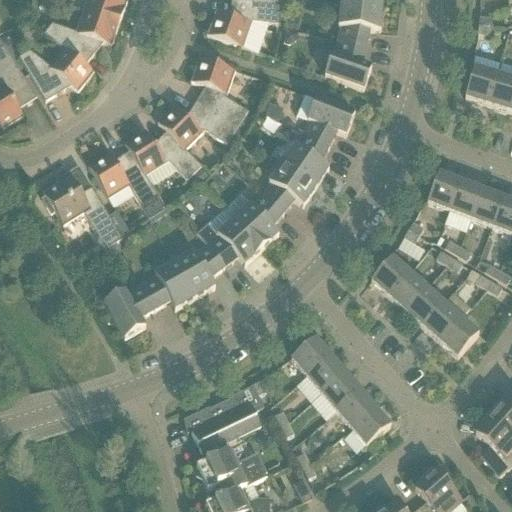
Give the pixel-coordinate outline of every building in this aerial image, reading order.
[(87,0),(82,14),(119,27),(127,4),(118,1),(117,0),(87,0)] [(230,0),(231,4),(279,9),(280,0),(230,0)] [(340,0),(340,9),(381,13),(382,0),(340,0)] [(277,29),(279,9),(231,4),(229,21),(214,16),(206,40),(242,53),(251,26),(277,29)] [(378,36),(381,13),(340,9),(337,31),(340,32),(336,46),(365,52),(369,35),(378,36)] [(111,50),(119,27),(82,14),(75,36),(51,27),(43,37),(93,77),(93,76),(84,69),(102,47),(111,50)] [(478,21),(477,30),(490,31),(491,23),(478,21)] [(288,34),(299,34),(298,23),(288,23),(288,34)] [(489,40),(490,31),(477,30),(476,38),(489,40)] [(1,39),(0,43),(0,44),(2,48),(8,50),(12,47),(13,42),(11,38),(6,36),(1,39)] [(93,77),(43,37),(43,38),(62,53),(48,70),(29,54),(18,61),(44,106),(70,90),(77,96),(93,77)] [(0,86),(1,88),(0,88),(0,131),(1,134),(23,121),(18,114),(16,111),(22,107),(19,103),(32,96),(2,48),(0,44),(0,86)] [(361,69),(365,52),(336,46),(333,59),(331,59),(323,81),(362,95),(370,72),(361,69)] [(236,133),(247,116),(225,102),(234,75),(198,63),(189,86),(204,91),(195,106),(236,133)] [(486,109),(495,79),(473,72),(464,103),(486,109)] [(508,116),(511,103),(511,83),(495,79),(486,109),(508,116)] [(345,140),(354,118),(315,103),(304,100),(295,121),(309,126),(302,139),(328,152),(336,137),(345,140)] [(236,133),(195,106),(186,121),(174,110),(157,128),(200,171),(185,155),(204,136),(226,149),(236,133)] [(268,109),(265,118),(278,123),(282,114),(268,109)] [(200,171),(157,128),(165,137),(153,148),(145,135),(124,148),(144,181),(168,167),(186,185),(200,171)] [(328,152),(302,139),(295,151),(293,150),(280,169),(315,192),(327,173),(319,168),(328,152)] [(144,181),(124,148),(123,148),(128,156),(113,165),(109,158),(87,171),(107,204),(127,192),(139,211),(156,200),(145,181),(144,181)] [(302,211),(315,192),(280,169),(268,188),(269,189),(260,200),(282,218),(294,205),(302,211)] [(200,173),(193,181),(200,187),(207,180),(200,173)] [(448,216),(459,186),(437,178),(426,208),(448,216)] [(44,201),(41,204),(50,219),(54,217),(62,230),(83,218),(97,241),(96,245),(102,255),(115,247),(129,239),(116,218),(109,222),(91,192),(80,198),(69,181),(57,188),(42,198),(44,201)] [(469,224),(481,195),(459,186),(448,216),(469,224)] [(491,232),(502,203),(481,195),(469,224),(491,232)] [(251,211),(240,199),(223,214),(261,255),(277,239),(270,232),(282,218),(260,200),(251,211)] [(156,200),(139,211),(148,225),(165,214),(156,200)] [(511,240),(511,206),(502,203),(491,232),(511,240)] [(206,250),(223,273),(237,263),(244,270),(261,255),(232,224),(223,214),(197,238),(206,250)] [(423,234),(412,227),(407,235),(418,242),(423,234)] [(414,249),(418,242),(407,235),(403,242),(414,249)] [(454,260),(459,252),(449,246),(444,254),(454,260)] [(122,258),(115,247),(102,255),(108,266),(122,258)] [(223,273),(206,250),(194,258),(193,256),(173,268),(194,304),(214,292),(209,284),(223,273)] [(465,267),(470,259),(459,252),(454,260),(465,267)] [(445,271),(450,263),(439,257),(435,265),(445,271)] [(387,302),(409,278),(391,263),(370,286),(387,302)] [(457,278),(461,269),(450,263),(445,271),(457,278)] [(174,315),(194,304),(173,268),(153,279),(155,281),(140,290),(154,315),(169,306),(174,315)] [(494,284),(499,276),(488,270),(483,278),(494,284)] [(505,291),(510,283),(499,276),(494,284),(505,291)] [(405,317),(426,293),(409,278),(387,302),(405,317)] [(485,295),(490,286),(480,280),(474,289),(485,295)] [(496,302),(501,293),(490,286),(485,295),(496,302)] [(154,315),(140,290),(125,298),(124,296),(103,308),(124,344),(144,332),(139,323),(154,315)] [(422,332),(443,308),(426,293),(405,317),(422,332)] [(439,347),(460,324),(443,308),(422,332),(439,347)] [(456,363),(477,339),(460,324),(439,347),(456,363)] [(305,382),(329,361),(314,344),(290,364),(305,382)] [(320,399),(344,379),(329,361),(305,382),(320,399)] [(335,417),(359,396),(344,379),(320,399),(335,417)] [(257,401),(265,397),(259,385),(251,390),(257,401)] [(201,459),(206,456),(224,448),(259,431),(253,417),(262,413),(252,392),(183,426),(186,438),(190,437),(201,459)] [(350,434),(374,413),(359,396),(335,417),(350,434)] [(511,403),(508,400),(500,410),(497,408),(489,417),(511,437),(511,403)] [(365,452),(390,431),(374,413),(350,434),(365,452)] [(279,432),(288,428),(282,417),(273,421),(279,432)] [(497,483),(511,470),(511,461),(510,458),(511,455),(511,437),(489,417),(481,426),(483,428),(474,438),(488,450),(478,461),(497,483)] [(285,444),(294,439),(288,428),(279,432),(285,444)] [(235,470),(224,448),(206,456),(210,464),(195,472),(196,474),(194,482),(202,486),(206,495),(216,491),(222,502),(204,510),(204,511),(242,493),(266,482),(256,459),(235,470)] [(301,474),(310,469),(304,458),(295,463),(301,474)] [(307,485),(315,480),(310,469),(301,474),(307,485)] [(424,485),(414,494),(426,507),(419,511),(462,511),(459,507),(460,507),(446,491),(446,490),(446,486),(442,485),(441,485),(433,476),(433,477),(432,476),(431,475),(430,476),(422,483),(424,485)] [(249,507),(242,493),(204,511),(268,511),(269,504),(255,504),(249,507)] [(306,494),(296,499),(301,508),(305,506),(311,503),(306,494)]
